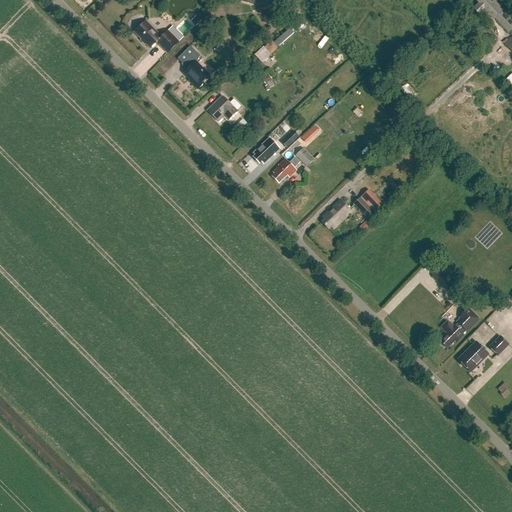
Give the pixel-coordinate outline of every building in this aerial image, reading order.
[(511,52),(511,22),(502,12),(503,11),(494,1),(492,4),(488,0),(479,0),(477,2),(479,4),(473,10),(479,16),(483,13),(492,22),(494,19),(511,37),(511,38),(505,45),(511,52)] [(162,38),(161,38),(146,22),(134,33),(151,50),(157,43),(162,38)] [(157,43),(168,54),(179,43),(167,32),(161,38),(162,38),(157,43)] [(262,64),(272,56),(264,47),(254,56),(262,64)] [(184,74),(199,89),(215,73),(195,52),(181,65),(187,71),(184,74)] [(207,112),(218,123),(224,117),(228,122),(238,112),(222,97),(207,112)] [(289,138),(283,143),(288,148),(294,143),(289,138)] [(255,156),(253,158),(259,165),(262,163),(263,165),(280,149),(270,139),(253,154),(255,156)] [(296,156),(307,167),(314,160),(304,149),(296,156)] [(289,178),(297,171),(294,169),(301,163),(295,158),(289,164),(286,160),(272,173),(274,175),(272,177),(279,184),(287,176),(289,178)] [(383,204),(369,190),(361,198),(374,212),(383,204)] [(367,219),(374,212),(361,198),(354,204),(367,219)] [(333,230),(352,213),(340,201),(322,218),(324,220),(321,223),(328,230),(331,227),(333,230)] [(359,228),(363,232),(372,224),(368,220),(359,228)] [(445,293),(452,285),(438,271),(431,278),(445,293)] [(441,340),(439,342),(447,349),(454,342),(456,344),(464,336),(463,335),(466,332),(467,333),(479,321),(468,309),(459,318),(460,319),(457,323),(459,325),(456,329),(452,325),(451,326),(447,322),(441,329),(445,333),(439,338),(441,340)] [(501,337),(490,348),(499,357),(510,346),(501,337)] [(476,343),(458,361),(471,373),(488,356),(476,343)]
